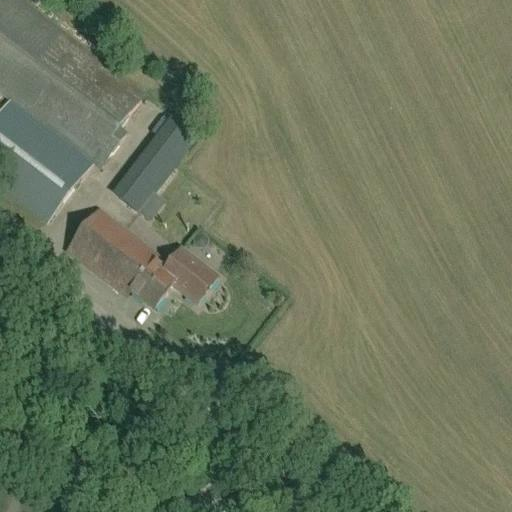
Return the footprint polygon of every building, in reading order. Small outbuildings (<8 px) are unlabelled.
[(15,0),(0,0),(0,96),(29,118),(93,166),(100,172),(127,137),(119,132),(145,98),(15,0)] [(11,109),(0,123),(0,188),(48,225),(90,170),(11,109)] [(181,121),(137,170),(160,190),(204,141),(181,121)] [(142,220),(156,203),(130,182),(116,200),(142,220)] [(178,283),(167,274),(155,265),(160,259),(101,214),(69,256),(122,297),(126,290),(155,313),(173,289),(178,283)] [(182,253),(167,274),(178,283),(173,289),(198,308),(219,281),(182,253)] [(0,308),(18,284),(0,271),(0,308)]
